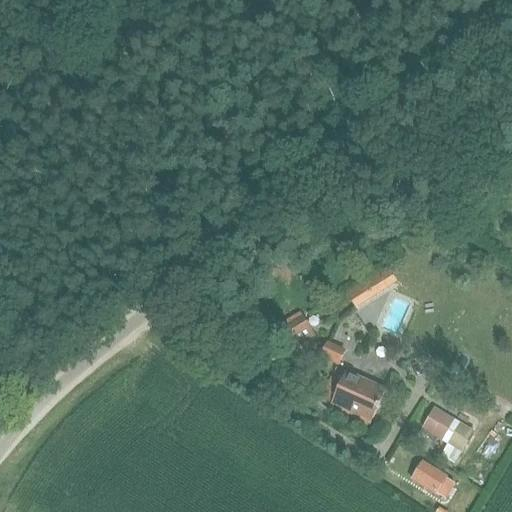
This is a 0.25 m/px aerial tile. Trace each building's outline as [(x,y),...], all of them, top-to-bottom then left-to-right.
[(295,340),(310,330),(303,319),(288,328),(295,340)] [(339,366),(345,352),(328,344),(321,358),(339,366)] [(66,352),(59,359),(62,363),(70,357),(66,352)] [(323,403),(370,423),(385,392),(349,376),(344,386),(333,381),(323,403)] [(461,452),(473,433),(435,409),(424,429),(461,452)]
